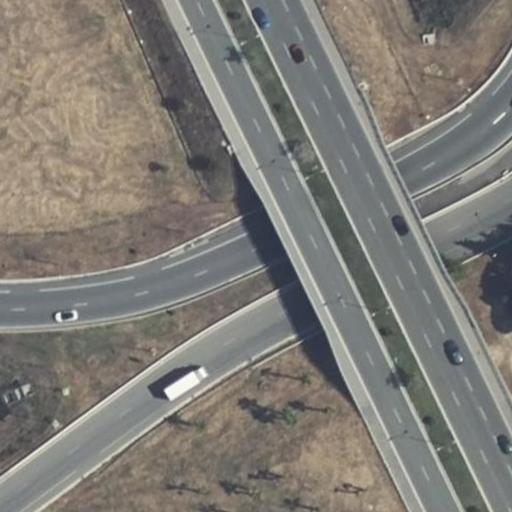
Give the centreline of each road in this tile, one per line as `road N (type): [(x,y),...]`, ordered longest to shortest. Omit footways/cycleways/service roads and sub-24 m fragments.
road 1 (motorway): [(0,504),(257,324),(511,199)]
road 2 (primary): [(197,0),(442,511)]
road 3 (motorway): [(511,105),(461,148),(198,271),(144,292),(0,308)]
road 4 (primary): [(511,495),(271,0)]
